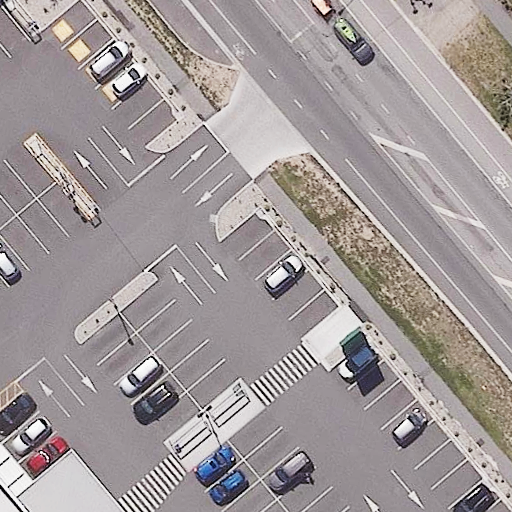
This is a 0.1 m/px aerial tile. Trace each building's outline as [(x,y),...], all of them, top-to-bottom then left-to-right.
[(11,17),(0,26),(0,201),(44,162),(20,134),(73,87),(11,17)] [(92,340),(224,228),(163,156),(52,250),(68,269),(47,287),(92,340)] [(0,318),(15,306),(0,287),(0,318)] [(325,377),(265,303),(152,394),(234,495),(284,454),(263,427),(325,377)] [(0,511),(126,511),(125,510),(77,451),(33,483),(0,440),(0,511)] [(402,511),(353,451),(277,511),(402,511)] [(203,511),(221,496),(196,469),(169,493),(186,511),(203,511)]
